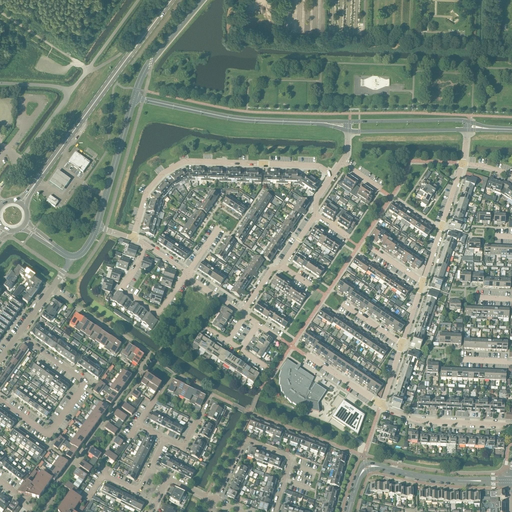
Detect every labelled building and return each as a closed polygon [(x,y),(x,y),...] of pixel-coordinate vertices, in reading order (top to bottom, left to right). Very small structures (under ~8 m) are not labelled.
[(83,173),(89,164),(90,163),(76,153),(75,153),(69,162),(69,163),(83,173)] [(192,171),(187,171),(188,174),(189,181),(194,181),(195,179),(198,179),(198,168),(192,168),(192,171)] [(198,168),(198,179),(201,179),(201,182),(207,182),(207,174),(207,172),(204,171),(204,169),(198,168)] [(207,174),(207,182),(212,182),(213,180),(216,180),(216,169),(210,169),(210,172),(207,172),(207,174)] [(216,169),(216,180),(219,180),(219,182),(225,182),(225,175),(225,172),(222,172),(222,169),(216,169)] [(225,175),(225,182),(230,183),(231,181),(234,181),(234,170),(228,169),(228,172),(225,172),(225,175)] [(234,170),(234,181),(237,181),(237,183),(243,183),(243,176),(243,173),(240,173),(240,170),(234,170)] [(243,176),(243,183),(248,183),(249,181),(252,181),(252,170),(246,170),(246,173),(243,173),(243,176)] [(252,170),(252,181),(255,181),(255,183),(261,184),(261,175),(261,174),(258,173),(258,171),(252,170)] [(181,171),(176,174),(181,183),(184,182),(185,184),(189,181),(188,174),(187,171),(183,173),(181,171)] [(264,175),(263,184),(270,184),(270,182),(273,182),(273,171),(267,171),(267,174),(264,174),(264,175)] [(273,171),(273,182),(276,182),(276,184),(282,184),(282,177),(282,174),(279,174),(279,171),(273,171)] [(62,192),(70,181),(60,173),(58,172),(50,183),(52,184),(62,192)] [(282,177),(282,184),(288,185),(288,183),(291,183),(291,172),(285,172),(285,174),(282,174),(282,177)] [(291,172),(291,183),(294,183),(294,185),(299,185),(301,178),(302,175),(297,175),(297,172),(291,172)] [(172,179),(169,181),(170,184),(175,189),(180,187),(179,185),(181,183),(176,174),(171,177),(172,179)] [(301,178),(299,185),(303,188),(304,186),(307,188),(313,179),(308,176),(307,178),(302,175),(301,178)] [(341,180),(337,186),(342,189),(343,188),(346,189),(347,188),(353,179),(348,176),(345,179),(343,177),(341,180)] [(465,184),(474,187),(477,179),(471,177),(470,180),(467,179),(465,184)] [(490,177),(486,190),(494,192),(497,182),(493,180),(493,178),(490,177)] [(313,179),(307,188),(310,190),(308,191),(313,195),(318,188),(319,186),(316,185),(318,182),(313,179)] [(347,188),(346,189),(348,191),(347,192),(352,196),(356,190),(354,188),(355,186),(358,182),(353,179),(347,188)] [(164,183),(160,187),(168,194),(170,192),(171,193),(175,189),(170,184),(169,181),(166,185),(164,183)] [(422,188),(427,192),(431,186),(430,185),(430,184),(427,181),(424,185),(422,183),(421,185),(423,187),(422,188)] [(501,195),(507,183),(503,182),(502,184),(497,182),(494,192),(501,195)] [(508,199),(511,193),(511,188),(510,187),(511,186),(507,183),(501,195),(508,199)] [(474,187),(465,184),(463,189),(472,192),(474,187)] [(361,199),(368,189),(363,186),(359,192),(356,190),(352,196),(357,199),(358,197),(361,199)] [(427,192),(433,195),(434,194),(436,195),(437,193),(435,192),(437,188),(434,186),(433,187),(431,186),(427,192)] [(158,193),(155,197),(157,198),(164,202),(167,198),(166,197),(168,194),(160,187),(156,192),(158,193)] [(427,192),(422,188),(421,190),(419,189),(415,194),(421,198),(422,197),(423,198),(427,192)] [(361,199),(360,201),(362,202),(367,206),(371,200),(373,198),(370,196),(373,192),(368,189),(361,199)] [(472,192),(463,189),(461,194),(471,197),(472,192)] [(208,196),(215,201),(216,201),(216,200),(218,196),(211,192),(208,196)] [(433,195),(427,192),(423,198),(420,203),(420,204),(420,203),(426,206),(425,207),(429,203),(428,202),(430,199),(432,200),(434,198),(432,197),(433,195)] [(261,198),(269,204),(273,199),(265,194),(262,197),(262,198),(261,198)] [(471,197),(461,194),(460,199),(469,202),(471,197)] [(48,199),(46,201),(47,202),(55,207),(57,205),(58,203),(58,202),(50,197),(50,196),(50,197),(48,199)] [(215,201),(208,196),(205,201),(212,205),(214,202),(215,202),(215,201)] [(151,201),(149,206),(160,209),(160,206),(162,207),(164,202),(157,198),(155,197),(153,201),(151,201)] [(227,207),(232,200),(227,197),(223,204),(226,206),(227,206),(227,207)] [(269,204),(261,198),(261,199),(258,203),(266,208),(269,204)] [(309,204),(308,203),(301,198),(298,203),(306,209),(309,204)] [(469,202),(460,199),(458,205),(467,208),(469,202)] [(232,210),(237,203),(232,200),(227,207),(228,207),(229,207),(232,210)] [(327,217),(329,214),(333,208),(331,206),(332,203),(327,200),(323,206),(326,208),(322,213),(327,217)] [(212,205),(205,201),(202,205),(209,210),(210,210),(210,209),(212,205)] [(236,213),(241,206),(237,203),(232,210),(235,212),(236,212),(236,213)] [(266,208),(258,203),(256,206),(256,207),(255,207),(263,213),(266,208)] [(298,203),(295,207),(303,213),(305,214),(306,212),(304,211),(306,209),(298,203)] [(393,214),(399,205),(397,203),(396,205),(394,203),(389,211),(393,214)] [(209,210),(202,205),(200,204),(197,209),(206,215),(208,211),(209,211),(209,210)] [(241,206),(236,213),(237,213),(238,214),(239,214),(241,216),(242,214),(246,209),(247,210),(248,208),(243,204),(241,206)] [(396,219),(397,217),(402,209),(401,208),(402,206),(399,205),(393,214),(392,216),(396,219)] [(467,208),(458,205),(456,210),(465,213),(467,208)] [(149,206),(147,212),(150,213),(149,216),(152,217),(159,219),(160,214),(161,213),(159,213),(160,209),(149,206)] [(252,212),(260,217),(263,213),(255,207),(255,208),(252,212)] [(295,207),(292,212),(295,214),(300,218),(302,215),(304,216),(305,214),(303,213),(295,207)] [(339,216),(340,214),(342,210),(338,207),(336,210),(333,208),(329,214),(327,217),(332,220),(336,214),(339,216)] [(402,220),(405,214),(408,210),(406,209),(404,211),(402,209),(397,217),(402,220)] [(342,227),(348,218),(345,216),(347,214),(342,210),(340,214),(339,216),(341,218),(337,224),(342,227)] [(406,223),(411,215),(409,214),(410,212),(408,210),(405,214),(402,220),(406,223)] [(455,215),(464,218),(465,213),(456,210),(455,215)] [(205,217),(196,211),(192,215),(202,222),(202,221),(202,220),(205,217)] [(249,216),(257,222),(260,217),(252,212),(250,215),(249,216)] [(300,218),(295,214),(292,212),(289,216),(297,222),(300,218)] [(475,220),(475,223),(479,223),(482,223),(482,225),(484,225),(485,214),(483,214),(479,214),(479,212),(477,212),(477,214),(477,220),(475,220)] [(485,214),(484,225),(486,225),(486,224),(490,224),(490,221),(492,221),(492,213),(490,213),(490,215),(485,214)] [(410,225),(416,216),(414,214),(413,216),(411,215),(406,223),(410,225)] [(499,215),(499,226),(501,226),(501,224),(505,224),(505,222),(507,222),(507,214),(505,214),(505,215),(499,215)] [(202,222),(192,215),(189,220),(198,226),(201,223),(201,222),(202,222)] [(464,218),(455,215),(453,220),(462,223),(464,218)] [(146,218),(144,224),(155,227),(155,224),(157,224),(159,219),(152,217),(149,216),(148,219),(146,218)] [(246,221),(254,226),(257,222),(249,216),(249,217),(246,221)] [(297,222),(289,216),(286,221),(294,227),(297,222)] [(414,228),(419,221),(417,219),(419,218),(416,216),(410,225),(414,228)] [(348,218),(342,227),(347,230),(351,224),(354,226),(358,220),(353,217),(351,220),(348,218)] [(198,226),(189,220),(186,224),(196,231),(196,230),(196,229),(198,226)] [(418,231),(425,222),(422,220),(421,222),(419,221),(414,228),(418,231)] [(453,220),(451,225),(455,226),(454,229),(459,231),(462,232),(465,224),(462,223),(453,220)] [(254,226),(246,221),(244,224),(244,225),(243,225),(251,231),(254,226)] [(286,221),(282,225),(291,231),(293,232),(294,230),(292,229),(294,227),(286,221)] [(423,234),(428,226),(426,225),(427,223),(425,222),(418,231),(423,234)] [(144,224),(142,229),(145,230),(144,233),(146,234),(154,236),(156,230),(154,230),(155,227),(144,224)] [(196,231),(186,224),(183,229),(192,235),(195,232),(195,231),(196,231)] [(280,224),(277,229),(288,236),(290,233),(291,234),(293,232),(291,231),(282,225),(280,224)] [(240,230),(248,235),(251,231),(243,225),(243,226),(240,230)] [(428,226),(423,234),(427,237),(433,228),(431,226),(430,228),(428,226)] [(314,239),(320,231),(315,227),(310,236),(314,239)] [(180,234),(189,240),(192,235),(183,229),(180,234)] [(274,233),(276,234),(285,240),(288,236),(277,229),(274,233)] [(375,241),(381,232),(377,229),(372,236),(375,238),(373,240),(375,241)] [(248,235),(240,230),(238,233),(238,234),(237,234),(245,240),(248,235)] [(320,231),(314,239),(318,242),(323,235),(324,234),(320,231)] [(380,242),(385,235),(381,232),(375,241),(376,242),(378,240),(380,242)] [(447,239),(456,242),(458,233),(453,232),(452,234),(448,233),(447,239)] [(157,243),(160,245),(161,245),(161,246),(166,239),(167,237),(163,234),(157,243)] [(237,235),(234,239),(242,244),(245,240),(237,234),(237,235)] [(273,239),(282,245),(285,240),(276,234),(273,239)] [(327,237),(323,235),(318,242),(317,243),(322,246),(327,237)] [(385,235),(380,242),(383,244),(382,246),(383,247),(388,239),(389,239),(390,238),(385,235)] [(326,249),(332,240),(327,237),(322,246),(326,249)] [(228,238),(226,242),(225,242),(225,243),(233,248),(236,243),(228,238)] [(166,249),(171,242),(166,239),(161,246),(162,246),(163,247),(166,249)] [(273,239),(270,243),(279,249),(281,250),(282,248),(280,247),(282,245),(273,239)] [(393,242),(389,239),(388,239),(383,247),(386,249),(385,250),(386,251),(393,242)] [(456,242),(447,239),(445,244),(454,247),(456,242)] [(474,250),(474,239),(472,239),(472,241),(468,241),(468,243),(466,243),(466,251),(468,251),(468,250),(474,250)] [(330,252),(336,243),(332,240),(326,249),(330,252)] [(170,252),(175,245),(171,242),(166,249),(169,251),(170,252)] [(392,253),(397,245),(393,242),(386,251),(388,252),(389,251),(392,253)] [(233,248),(225,243),(224,243),(224,244),(222,247),(230,253),(233,248)] [(270,243),(267,248),(276,254),(277,251),(279,252),(281,250),(279,249),(270,243)] [(336,243),(330,252),(335,255),(340,246),(336,243)] [(454,247),(445,244),(443,249),(452,252),(454,247)] [(175,245),(170,252),(171,252),(172,253),(175,255),(180,248),(175,245)] [(395,257),(401,248),(397,245),(392,253),(395,254),(393,256),(395,257)] [(129,246),(126,256),(134,259),(138,248),(129,246)] [(180,248),(175,255),(178,257),(179,257),(179,258),(184,251),(185,249),(181,246),(180,248)] [(230,253),(222,247),(220,251),(219,251),(219,252),(227,257),(230,253)] [(276,254),(267,248),(264,252),(273,258),(276,254)] [(400,258),(405,251),(401,248),(395,257),(397,258),(398,256),(400,258)] [(184,251),(179,258),(180,258),(180,259),(181,259),(184,261),(186,259),(186,258),(187,258),(187,257),(190,252),(185,249),(184,251)] [(452,252),(443,249),(442,254),(451,257),(452,252)] [(403,263),(410,254),(405,251),(400,258),(403,260),(402,262),(403,263)] [(218,253),(216,256),(226,263),(229,258),(227,257),(219,252),(218,252),(218,253)] [(261,257),(269,262),(270,263),(273,258),(264,252),(261,257)] [(297,265),(302,256),(298,253),(292,262),(297,265)] [(409,264),(414,256),(410,254),(403,263),(405,264),(406,262),(409,264)] [(451,257),(442,254),(440,259),(449,262),(451,257)] [(263,262),(255,256),(252,261),(260,266),(263,262)] [(302,256),(297,265),(301,268),(302,267),(307,259),(306,259),(302,256)] [(360,258),(356,256),(352,262),(353,263),(353,265),(357,268),(363,258),(361,257),(360,258)] [(412,269),(418,259),(414,256),(409,264),(412,266),(410,267),(412,269)] [(121,258),(119,264),(117,263),(117,264),(115,267),(118,268),(126,271),(130,260),(121,258)] [(153,261),(144,258),(141,268),(149,271),(153,261)] [(306,269),(312,261),(307,258),(306,259),(307,259),(302,267),(306,269)] [(361,270),(366,263),(364,262),(366,260),(363,258),(357,268),(361,270)] [(418,259),(412,269),(413,270),(415,268),(417,270),(423,262),(418,259)] [(449,262),(440,259),(438,264),(447,267),(449,262)] [(199,267),(199,268),(198,270),(201,273),(202,273),(208,264),(204,261),(201,265),(200,266),(200,267),(199,267)] [(260,266),(252,261),(249,265),(257,271),(260,266)] [(310,272),(316,264),(312,261),(306,269),(310,272)] [(367,272),(372,264),(370,263),(369,265),(366,263),(361,270),(366,273),(367,272)] [(204,274),(207,276),(213,267),(208,264),(202,273),(203,274),(204,274)] [(314,275),(320,267),(316,264),(310,272),(314,275)] [(371,274),(377,265),(376,264),(374,266),(372,264),(367,272),(371,274)] [(447,267),(438,264),(436,269),(446,272),(447,267)] [(249,265),(246,270),(254,275),(256,277),(257,275),(256,273),(257,271),(249,265)] [(375,277),(380,270),(378,268),(379,266),(377,265),(371,274),(375,277)] [(213,267),(207,276),(210,279),(211,279),(216,272),(217,270),(213,267)] [(320,267),(314,275),(319,278),(325,270),(320,267)] [(164,277),(173,280),(176,272),(166,269),(164,277)] [(446,272),(436,269),(435,274),(444,277),(446,272)] [(10,279),(15,283),(20,276),(19,270),(17,272),(16,271),(10,279)] [(27,281),(30,276),(22,270),(21,272),(19,270),(20,276),(27,281)] [(113,270),(110,280),(118,283),(122,273),(113,270)] [(246,270),(243,274),(251,280),(253,277),(255,279),(256,277),(254,275),(246,270)] [(375,277),(374,279),(378,282),(379,280),(386,271),(384,270),(383,271),(380,270),(375,277)] [(384,283),(389,275),(386,274),(387,272),(386,271),(379,280),(384,283)] [(216,272),(211,279),(212,280),(216,282),(221,275),(216,272)] [(465,274),(464,285),(467,285),(467,283),(470,283),(470,280),(472,280),(472,274),(473,272),(470,272),(470,274),(465,274)] [(221,285),(225,278),(227,277),(222,273),(221,275),(216,282),(221,285)] [(241,273),(238,277),(240,278),(248,284),(251,280),(243,274),(241,273)] [(444,277),(435,274),(433,280),(442,283),(444,277)] [(388,286),(394,277),(393,276),(391,277),(389,275),(384,283),(388,286)] [(30,276),(27,281),(34,286),(39,285),(37,283),(38,282),(30,276)] [(276,287),(281,279),(277,276),(271,284),(276,287)] [(173,280),(164,277),(161,285),(170,288),(173,280)] [(392,289),(397,281),(395,279),(396,278),(394,277),(388,286),(392,289)] [(248,284),(240,278),(237,283),(245,289),(248,284)] [(15,283),(10,279),(4,287),(9,291),(15,283)] [(281,279),(276,287),(280,290),(286,282),(281,279)] [(113,282),(105,280),(102,290),(110,293),(113,282)] [(433,280),(430,288),(439,291),(442,283),(433,280)] [(340,293),(346,284),(342,281),(337,288),(340,290),(338,292),(340,293)] [(396,292),(403,282),(401,281),(400,283),(397,281),(392,289),(396,292)] [(286,282),(280,290),(284,293),(289,286),(290,285),(286,282)] [(401,294),(406,287),(403,285),(404,283),(403,282),(396,292),(401,294)] [(237,283),(234,287),(242,293),(244,294),(245,292),(244,291),(245,289),(237,283)] [(346,284),(340,293),(342,294),(343,292),(345,294),(351,286),(346,284)] [(29,293),(33,296),(39,288),(38,287),(39,285),(34,286),(29,293)] [(153,294),(162,297),(165,289),(156,285),(153,294)] [(293,288),(289,286),(284,293),(283,294),(287,297),(293,288)] [(351,286),(345,294),(348,296),(347,298),(348,299),(354,291),(355,289),(351,286)] [(234,287),(231,292),(239,298),(241,295),(243,296),(244,294),(242,293),(234,287)] [(400,296),(404,299),(411,288),(410,287),(408,289),(406,287),(401,294),(400,296)] [(292,300),(297,291),(293,288),(287,297),(292,300)] [(429,293),(427,298),(436,301),(439,293),(430,290),(429,293)] [(296,303),(302,294),(297,291),(292,300),(296,303)] [(352,303),(358,294),(354,291),(348,299),(351,300),(350,302),(352,303)] [(119,305),(124,297),(117,292),(111,301),(119,305)] [(33,296),(29,293),(23,301),(27,305),(33,296)] [(162,297),(153,294),(150,302),(151,302),(150,305),(156,307),(157,304),(159,305),(162,297)] [(302,294),(296,303),(300,306),(306,297),(302,294)] [(358,294),(352,303),(353,304),(354,303),(357,304),(362,297),(358,294)] [(119,305),(117,307),(120,309),(121,307),(126,310),(131,302),(124,297),(119,305)] [(362,297),(357,304),(360,306),(358,308),(360,309),(366,300),(362,297)] [(425,303),(434,306),(436,301),(427,298),(425,303)] [(10,301),(9,303),(10,304),(19,310),(20,308),(21,309),(21,308),(23,306),(14,299),(12,302),(10,301)] [(63,305),(55,299),(52,304),(60,310),(60,309),(62,311),(65,306),(63,305)] [(366,300),(360,309),(362,310),(363,308),(365,310),(371,302),(366,300)] [(454,311),(455,300),(453,300),(453,302),(449,301),(449,304),(447,304),(447,312),(449,312),(449,311),(454,311)] [(258,313),(264,305),(259,302),(254,310),(258,313)] [(371,302),(365,310),(368,312),(367,314),(368,315),(375,305),(371,302)] [(136,314),(140,308),(133,303),(127,311),(134,316),(136,314)] [(425,303),(423,308),(435,312),(436,307),(434,306),(425,303)] [(7,306),(6,307),(7,309),(7,308),(16,314),(17,313),(18,314),(18,313),(20,310),(19,310),(10,304),(9,307),(7,306)] [(60,310),(52,304),(48,308),(57,314),(60,310)] [(262,316),(268,308),(264,305),(258,313),(262,316)] [(375,305),(368,315),(370,316),(371,314),(374,316),(379,308),(375,305)] [(4,310),(3,312),(4,313),(13,318),(13,317),(14,318),(15,317),(17,315),(16,314),(7,308),(7,309),(5,311),(4,310)] [(57,314),(48,308),(45,312),(53,318),(57,314)] [(140,308),(136,314),(134,316),(142,321),(147,313),(140,308)] [(220,314),(231,322),(233,319),(231,317),(233,314),(224,308),(220,314)] [(268,308),(262,316),(267,319),(268,318),(267,318),(272,310),(268,308)] [(379,308),(374,316),(377,318),(375,319),(377,320),(383,311),(379,308)] [(423,308),(422,313),(433,317),(435,312),(423,308)] [(272,320),(277,312),(273,309),(272,310),(267,318),(268,318),(272,320)] [(322,319),(328,310),(327,309),(326,311),(323,309),(318,316),(322,319)] [(326,322),(332,315),(329,313),(330,311),(328,310),(322,319),(326,322)] [(383,311),(377,320),(379,321),(380,320),(382,321),(387,314),(383,311)] [(1,314),(0,315),(0,316),(1,317),(9,323),(10,322),(11,322),(12,322),(14,319),(13,318),(4,313),(3,312),(1,314)] [(53,318),(45,312),(42,317),(50,323),(53,318)] [(276,323),(282,315),(277,312),(272,320),(276,323)] [(420,319),(431,322),(433,317),(422,313),(420,319)] [(155,319),(147,314),(142,322),(149,327),(148,328),(151,331),(158,321),(155,319)] [(216,320),(224,326),(227,323),(229,325),(231,322),(220,314),(216,320)] [(387,314),(382,321),(385,323),(384,325),(385,326),(392,317),(387,314)] [(77,330),(84,320),(76,315),(70,324),(74,327),(74,328),(77,330)] [(280,326),(286,318),(282,315),(276,323),(280,326)] [(332,315),(326,322),(331,325),(332,324),(332,323),(337,316),(335,315),(334,317),(332,315)] [(336,326),(342,317),(341,316),(340,318),(337,316),(332,323),(332,324),(336,326)] [(0,323),(6,327),(7,326),(8,327),(9,326),(10,324),(9,323),(1,317),(0,318),(0,323)] [(340,329),(345,322),(343,320),(344,318),(342,317),(336,326),(340,329)] [(392,317),(385,326),(387,327),(388,325),(391,327),(396,320),(392,317)] [(286,318),(280,326),(285,329),(290,321),(286,318)] [(418,324),(430,327),(431,322),(420,319),(418,324)] [(84,320),(77,330),(80,332),(80,331),(85,334),(91,325),(84,320)] [(224,326),(216,320),(212,326),(223,334),(225,331),(222,329),(224,326)] [(396,320),(391,327),(394,329),(392,331),(394,332),(400,322),(396,320)] [(345,332),(351,323),(349,322),(348,323),(345,322),(340,329),(345,332)] [(400,322),(394,332),(395,333),(397,331),(400,333),(405,325),(400,322)] [(349,335),(354,327),(351,325),(352,324),(351,323),(345,332),(349,335)] [(417,329),(426,332),(428,333),(430,327),(418,324),(417,329)] [(92,340),(98,330),(91,325),(85,334),(89,337),(88,338),(92,340)] [(35,337),(40,329),(36,326),(30,334),(35,337)] [(353,338),(359,328),(358,327),(357,329),(354,327),(349,335),(353,338)] [(357,341),(362,333),(360,331),(361,329),(359,328),(353,338),(357,341)] [(39,340),(45,332),(40,329),(35,337),(39,340)] [(417,329),(415,334),(424,337),(426,332),(417,329)] [(100,344),(106,335),(98,330),(92,340),(95,342),(100,344)] [(43,343),(49,335),(45,332),(39,340),(43,343)] [(305,345),(311,335),(307,332),(302,340),(305,342),(304,344),(305,345)] [(361,343),(368,334),(366,333),(365,335),(362,333),(357,341),(361,343)] [(366,346),(371,339),(368,337),(369,335),(368,334),(361,343),(366,346)] [(413,339),(422,342),(424,337),(415,334),(413,339)] [(48,346),(54,338),(49,335),(43,343),(48,346)] [(107,351),(113,340),(106,335),(100,344),(104,347),(103,348),(107,351)] [(200,348),(207,337),(204,335),(202,337),(199,335),(193,344),(200,348)] [(257,339),(268,347),(273,341),(264,335),(262,338),(259,336),(257,339)] [(311,335),(305,345),(307,346),(308,344),(311,346),(316,338),(311,335)] [(206,352),(211,343),(208,341),(210,339),(207,337),(200,348),(206,352)] [(52,350),(58,341),(54,338),(48,346),(52,350)] [(316,338),(311,346),(313,348),(312,349),(314,350),(319,343),(320,341),(316,338)] [(58,341),(52,350),(56,353),(64,342),(59,339),(58,341)] [(268,347),(257,339),(255,342),(258,344),(256,347),(264,353),(268,347)] [(370,349),(376,340),(375,339),(374,340),(371,339),(366,346),(370,349)] [(414,348),(419,350),(422,342),(413,339),(411,344),(415,345),(414,348)] [(113,340),(107,351),(110,353),(110,352),(115,355),(121,345),(113,340)] [(374,352),(379,344),(377,343),(378,341),(376,340),(370,349),(374,352)] [(64,342),(56,353),(61,356),(67,348),(68,345),(64,342)] [(212,356),(219,345),(216,343),(214,345),(211,343),(206,352),(212,356)] [(317,355),(323,346),(319,343),(314,350),(316,352),(315,354),(317,355)] [(378,355),(385,345),(383,344),(382,346),(379,344),(374,352),(378,355)] [(129,361),(136,352),(136,351),(129,345),(122,355),(127,358),(126,359),(129,361)] [(217,360),(223,351),(220,349),(222,347),(219,345),(212,356),(217,360)] [(385,345),(378,355),(383,358),(388,350),(385,348),(386,346),(385,345)] [(18,351),(26,356),(29,352),(27,350),(23,347),(21,346),(18,351)] [(323,346),(317,355),(318,356),(319,354),(322,356),(327,349),(323,346)] [(264,353),(256,347),(254,350),(251,348),(249,351),(260,359),(264,353)] [(65,359),(71,351),(67,348),(61,356),(65,359)] [(327,349),(322,356),(325,358),(324,360),(325,361),(331,351),(327,349)] [(18,351),(15,355),(24,362),(28,358),(26,356),(18,351)] [(70,362),(76,354),(71,351),(65,359),(70,362)] [(136,351),(136,352),(129,361),(132,363),(133,362),(137,365),(144,356),(136,351)] [(223,364),(231,353),(228,351),(226,353),(223,351),(217,360),(223,364)] [(331,351),(325,361),(327,362),(328,360),(331,362),(336,354),(331,351)] [(407,358),(416,361),(419,353),(413,351),(412,353),(409,352),(407,358)] [(229,368),(235,359),(232,357),(234,355),(231,353),(223,364),(229,368)] [(74,365),(80,357),(76,354),(70,362),(74,365)] [(336,354),(331,362),(333,364),(332,365),(334,366),(340,357),(336,354)] [(15,355),(12,359),(19,365),(21,366),(24,362),(15,355)] [(82,357),(77,364),(81,367),(86,360),(82,357)] [(340,357),(334,366),(335,367),(336,366),(339,368),(344,360),(340,357)] [(416,361),(407,358),(405,363),(414,366),(416,361)] [(8,364),(16,369),(19,365),(12,359),(8,364)] [(235,372),(243,361),(240,359),(238,361),(235,359),(229,368),(235,372)] [(85,370),(91,363),(86,360),(81,367),(85,370)] [(305,409),(306,394),(308,391),(314,378),(287,360),(280,371),(281,371),(278,378),(279,378),(279,386),(280,386),(281,393),(282,393),(286,399),(291,404),(292,403),(298,407),(298,406),(305,409)] [(344,360),(339,368),(342,369),(341,371),(342,372),(348,363),(344,360)] [(241,376),(247,367),(244,365),(246,363),(243,361),(235,372),(241,376)] [(35,375),(41,367),(39,365),(36,363),(35,365),(33,363),(29,369),(31,370),(31,372),(35,375)] [(89,373),(95,366),(91,363),(85,370),(89,373)] [(348,363),(342,372),(344,373),(345,371),(348,373),(353,366),(348,363)] [(414,366),(405,363),(404,368),(413,371),(414,366)] [(16,369),(8,364),(5,368),(13,374),(16,369)] [(94,376),(99,369),(95,366),(89,373),(94,376)] [(353,366),(348,373),(350,375),(349,377),(351,378),(357,369),(353,366)] [(40,378),(46,370),(43,369),(44,368),(41,367),(35,375),(40,378)] [(247,380),(255,369),(252,367),(250,369),(247,367),(241,376),(247,380)] [(13,374),(5,368),(2,373),(10,378),(13,374)] [(413,371),(404,368),(402,373),(411,376),(413,371)] [(99,369),(94,376),(98,379),(103,372),(99,369)] [(255,369),(247,380),(253,384),(259,375),(256,373),(258,371),(255,369)] [(357,369),(351,378),(352,379),(353,377),(356,379),(361,371),(357,369)] [(45,382),(50,374),(49,372),(48,372),(46,370),(40,378),(45,382)] [(120,376),(128,381),(132,377),(124,371),(120,376)] [(361,371),(356,379),(359,381),(358,383),(359,384),(365,374),(361,371)] [(10,378),(2,373),(0,375),(0,377),(7,383),(10,378)] [(411,376),(402,373),(400,378),(409,381),(411,376)] [(49,385),(55,377),(53,376),(53,375),(50,374),(45,382),(49,385)] [(365,374),(359,384),(361,385),(362,383),(365,385),(370,377),(365,374)] [(128,381),(120,376),(117,380),(125,386),(128,381)] [(136,392),(144,398),(145,398),(146,399),(150,402),(160,388),(161,386),(161,385),(160,385),(147,376),(146,376),(145,378),(136,392)] [(54,388),(60,380),(58,378),(57,379),(55,377),(49,385),(54,388)] [(370,377),(365,385),(367,386),(366,388),(368,389),(374,380),(370,377)] [(409,381),(400,378),(398,383),(407,386),(409,381)] [(58,392),(64,383),(62,382),(63,381),(60,380),(54,388),(58,392)] [(125,386),(117,380),(114,385),(121,391),(125,386)] [(374,380),(368,389),(369,390),(370,389),(373,390),(378,383),(374,380)] [(175,396),(181,385),(173,381),(168,391),(173,394),(172,395),(175,396)] [(93,392),(98,396),(102,390),(106,393),(109,389),(100,382),(93,392)] [(64,383),(58,392),(63,395),(69,387),(67,385),(64,383)] [(378,383),(373,390),(376,392),(374,394),(376,395),(383,386),(378,383)] [(407,386),(398,383),(397,388),(406,391),(407,386)] [(114,385),(110,390),(118,395),(121,391),(114,385)] [(181,385),(175,396),(179,398),(179,397),(184,399),(189,389),(181,385)] [(305,409),(305,410),(319,413),(318,404),(318,402),(319,399),(321,400),(326,392),(315,385),(310,392),(308,391),(306,394),(305,409)] [(19,398),(24,390),(20,387),(19,388),(16,386),(12,392),(15,393),(14,395),(16,397),(19,398)] [(406,391),(397,388),(395,393),(404,396),(406,391)] [(110,390),(109,389),(106,393),(110,396),(106,401),(111,405),(118,395),(110,390)] [(191,404),(197,393),(189,389),(184,399),(189,402),(188,403),(191,404)] [(23,402),(29,393),(24,390),(19,398),(20,400),(21,400),(23,402)] [(131,396),(132,397),(136,399),(133,404),(138,407),(144,398),(136,392),(134,391),(131,396)] [(28,405),(34,397),(29,393),(23,402),(25,403),(25,404),(28,405)] [(197,393),(191,404),(195,406),(195,405),(200,407),(205,397),(197,393)] [(404,396),(395,393),(393,399),(402,402),(404,396)] [(444,396),(443,399),(439,399),(439,408),(442,408),(442,411),(446,411),(447,400),(447,397),(444,396)] [(32,408),(38,400),(34,397),(28,405),(30,407),(32,408)] [(417,409),(417,410),(422,410),(422,407),(425,407),(425,398),(421,398),(421,399),(418,398),(418,403),(413,403),(411,409),(417,409)] [(402,402),(393,399),(392,404),(393,404),(392,407),(400,410),(402,402)] [(37,412),(43,403),(38,400),(32,408),(35,410),(34,411),(37,412)] [(343,401),(331,418),(357,436),(364,416),(360,413),(355,411),(356,410),(343,401)] [(43,403),(37,412),(39,414),(39,413),(42,415),(48,407),(43,403)] [(97,407),(105,413),(108,409),(100,403),(97,407)] [(122,409),(132,416),(138,407),(133,404),(130,408),(125,404),(122,409)] [(211,412),(219,416),(222,411),(224,412),(225,408),(220,406),(218,409),(213,406),(212,408),(213,409),(211,412)] [(48,407),(42,415),(44,416),(44,417),(46,418),(52,410),(48,407)] [(105,413),(97,407),(93,412),(101,418),(105,413)] [(117,411),(113,416),(119,420),(116,424),(121,427),(127,418),(117,411)] [(90,417),(98,423),(101,418),(93,412),(90,417)] [(160,415),(155,412),(154,412),(153,414),(154,414),(154,415),(150,413),(147,418),(151,420),(150,421),(155,424),(159,417),(160,415)] [(211,423),(217,426),(218,423),(216,422),(219,416),(211,412),(209,416),(208,415),(207,417),(212,420),(211,423)] [(5,427),(11,419),(9,417),(9,416),(7,415),(1,424),(5,427)] [(159,417),(155,424),(160,426),(165,417),(160,415),(159,417)] [(86,421),(95,427),(98,423),(90,417),(86,421)] [(165,417),(160,426),(165,428),(169,422),(170,419),(165,417)] [(253,432),(257,421),(253,420),(254,419),(252,418),(249,427),(252,429),(251,431),(253,432)] [(11,419),(5,427),(10,430),(16,422),(14,420),(11,419)] [(170,419),(169,422),(165,428),(170,431),(175,422),(170,419)] [(83,426),(91,432),(95,427),(86,421),(83,426)] [(259,431),(262,422),(261,422),(257,421),(253,432),(254,432),(255,430),(259,431)] [(263,436),(267,425),(263,423),(264,423),(262,422),(259,431),(262,432),(261,435),(263,436)] [(389,432),(391,425),(389,424),(390,423),(385,422),(384,426),(382,425),(381,427),(383,428),(383,430),(389,432)] [(217,426),(211,423),(210,426),(204,423),(203,425),(204,426),(202,429),(213,435),(216,429),(215,428),(217,426)] [(108,424),(104,429),(114,436),(121,427),(116,424),(113,428),(108,424)] [(178,426),(173,424),(170,431),(175,433),(178,426)] [(391,425),(389,432),(395,434),(396,432),(398,433),(399,431),(396,430),(398,426),(393,424),(393,426),(391,425)] [(179,425),(178,426),(175,433),(180,436),(184,427),(179,425)] [(269,435),(272,426),(271,425),(271,426),(267,425),(263,436),(264,436),(265,434),(269,435)] [(80,430),(88,436),(91,432),(83,426),(80,430)] [(273,440),(277,429),(273,427),(274,426),(272,426),(269,435),(272,436),(271,439),(273,440)] [(202,440),(208,443),(209,440),(210,440),(213,435),(202,429),(201,433),(200,432),(198,435),(204,437),(202,440)] [(277,429),(273,440),(275,440),(276,437),(279,439),(283,430),(281,429),(281,430),(277,429)] [(15,441),(21,433),(19,431),(19,432),(16,430),(15,431),(13,430),(9,435),(11,437),(11,438),(15,441)] [(76,435),(85,441),(88,436),(80,430),(76,435)] [(386,439),(389,432),(383,430),(382,432),(380,431),(379,433),(381,434),(380,438),(384,440),(385,438),(386,439)] [(408,430),(407,440),(407,441),(417,441),(418,433),(413,432),(413,430),(408,430)] [(287,445),(291,434),(288,433),(288,432),(287,431),(283,440),(287,442),(286,444),(287,445)] [(399,437),(397,437),(394,436),(395,434),(389,432),(386,439),(388,440),(388,441),(397,444),(399,437)] [(20,445),(26,437),(24,435),(24,434),(21,433),(15,441),(20,445)] [(417,441),(417,443),(427,444),(427,435),(422,435),(422,433),(418,433),(417,441)] [(436,444),(437,435),(432,435),(432,433),(427,433),(427,435),(427,444),(436,444)] [(446,436),(441,436),(441,434),(437,433),(437,435),(436,444),(446,445),(446,436)] [(293,444),(297,435),(295,435),(291,434),(287,445),(289,446),(290,443),(293,444)] [(456,436),(451,436),(451,434),(446,434),(446,436),(446,445),(455,445),(456,436)] [(465,437),(460,437),(460,435),(456,434),(456,436),(455,445),(465,446),(465,437)] [(73,440),(81,446),(85,441),(76,435),(73,440)] [(113,443),(114,444),(118,447),(116,451),(120,454),(122,451),(124,452),(128,446),(127,445),(122,442),(124,438),(119,435),(117,438),(118,439),(117,438),(116,438),(116,440),(115,440),(114,441),(114,442),(113,443)] [(297,449),(302,438),(298,437),(298,436),(297,435),(293,444),(297,445),(296,448),(297,449)] [(475,437),(470,437),(470,435),(465,435),(465,437),(465,446),(475,446),(475,437)] [(485,438),(484,438),(480,437),(480,435),(475,435),(475,437),(475,446),(484,447),(485,438)] [(484,447),(494,447),(494,438),(489,438),(489,436),(485,436),(484,438),(485,438),(484,447)] [(25,448),(31,440),(29,438),(28,438),(26,437),(20,445),(25,448)] [(53,447),(58,450),(62,445),(66,448),(69,444),(60,437),(53,447)] [(153,442),(145,438),(144,438),(142,443),(151,447),(153,442)] [(304,448),(307,439),(306,438),(305,439),(302,438),(297,449),(299,449),(300,447),(304,448)] [(494,438),(494,447),(494,449),(503,450),(504,441),(499,440),(499,438),(494,438)] [(308,453),(312,442),(308,440),(307,439),(304,448),(307,449),(306,452),(308,453)] [(29,451),(35,443),(33,442),(33,441),(31,440),(25,448),(29,451)] [(73,440),(70,444),(78,450),(81,446),(73,440)] [(196,443),(194,447),(204,452),(207,446),(206,446),(208,443),(202,440),(201,443),(196,440),(194,443),(196,443)] [(314,452),(317,443),(316,442),(315,443),(312,442),(308,453),(309,453),(310,450),(314,452)] [(34,455),(40,447),(38,444),(37,445),(35,443),(29,451),(34,455)] [(151,447),(142,443),(139,447),(148,452),(151,447)] [(318,456),(322,446),(318,444),(318,443),(317,443),(314,452),(317,453),(316,456),(318,456)] [(69,444),(66,448),(70,451),(66,456),(71,460),(78,450),(70,444),(69,444)] [(322,446),(318,456),(319,457),(320,454),(324,456),(327,447),(326,446),(325,447),(322,446)] [(40,447),(34,455),(39,458),(39,457),(42,459),(46,453),(43,451),(45,450),(42,448),(40,447)] [(148,452),(139,447),(137,452),(146,457),(148,452)] [(191,450),(190,452),(193,453),(191,456),(194,458),(197,460),(200,461),(201,457),(204,452),(194,447),(192,450),(191,450)] [(88,453),(89,454),(93,457),(90,461),(95,464),(101,455),(91,448),(88,453)] [(253,459),(256,451),(250,449),(247,457),(253,459)] [(104,457),(102,460),(107,463),(109,460),(114,463),(120,454),(116,451),(113,455),(108,451),(104,456),(105,457),(105,458),(104,457)] [(253,459),(258,461),(261,452),(260,451),(259,452),(256,451),(253,459)] [(334,457),(333,458),(346,461),(347,456),(345,455),(345,453),(339,451),(338,454),(337,457),(334,457)] [(147,457),(146,457),(137,452),(134,457),(135,458),(135,457),(137,458),(136,458),(143,462),(144,461),(145,462),(147,457)] [(257,463),(262,465),(266,455),(262,454),(263,452),(261,452),(258,461),(257,463)] [(268,464),(271,456),(270,455),(269,456),(266,455),(262,465),(267,467),(268,465),(268,464)] [(273,467),(276,459),(272,457),(273,456),(271,456),(268,464),(268,465),(273,467)] [(56,462),(59,464),(64,468),(68,463),(60,457),(56,462)] [(133,462),(136,464),(142,467),(145,462),(144,461),(143,462),(136,458),(137,458),(135,457),(135,458),(133,462)] [(162,464),(161,466),(166,469),(167,467),(166,467),(168,464),(171,459),(166,457),(165,459),(162,464)] [(168,464),(166,467),(167,467),(171,470),(174,464),(175,463),(176,461),(171,458),(171,459),(168,464)] [(346,461),(333,458),(333,460),(336,460),(335,464),(344,467),(346,461)] [(7,471),(12,464),(13,463),(9,459),(2,467),(5,469),(4,469),(7,471)] [(281,461),(282,459),(280,459),(279,460),(276,459),(273,467),(282,470),(285,462),(281,461)] [(12,464),(7,471),(9,473),(9,472),(11,474),(12,474),(19,465),(15,461),(13,463),(12,464)] [(82,462),(79,467),(89,473),(95,464),(90,461),(88,465),(82,462)] [(174,464),(171,470),(176,472),(180,465),(181,463),(176,461),(175,463),(174,464)] [(59,464),(56,462),(53,467),(61,473),(64,468),(59,464)] [(136,464),(133,462),(131,467),(136,470),(140,472),(142,467),(136,464)] [(180,465),(176,472),(181,475),(185,466),(181,463),(180,465)] [(19,465),(12,474),(12,475),(14,476),(13,477),(16,478),(22,470),(23,468),(19,465)] [(185,466),(181,475),(186,477),(190,469),(190,468),(186,465),(185,466)] [(240,469),(238,472),(248,477),(251,472),(246,469),(244,468),(240,466),(239,468),(240,469)] [(61,473),(53,467),(49,471),(58,477),(61,473)] [(140,472),(136,470),(131,467),(128,472),(137,477),(140,472)] [(186,477),(185,478),(190,481),(195,471),(190,469),(186,477)] [(343,472),(331,469),(330,470),(333,471),(332,475),(342,477),(343,472)] [(24,482),(28,476),(26,474),(27,473),(22,470),(16,478),(18,480),(21,481),(22,480),(24,482)] [(34,470),(18,493),(39,499),(52,480),(46,476),(41,472),(40,475),(34,470)] [(76,482),(81,485),(87,476),(77,470),(73,475),(79,478),(76,482)] [(52,480),(54,482),(58,477),(49,471),(46,476),(52,480)] [(126,477),(135,482),(137,477),(128,472),(126,477)] [(236,475),(235,476),(246,482),(248,477),(238,472),(237,475),(236,475)] [(235,478),(234,481),(244,486),(246,482),(235,476),(234,478),(235,478)] [(266,484),(275,486),(276,483),(277,483),(277,481),(268,478),(266,484)] [(340,482),(328,479),(328,481),(330,481),(329,485),(339,488),(340,482)] [(230,486),(242,492),(244,487),(242,485),(234,481),(232,485),(231,484),(230,486)] [(68,483),(64,488),(71,492),(74,494),(81,485),(76,482),(73,486),(68,483)] [(372,493),(376,493),(376,484),(374,484),(374,483),(370,483),(370,486),(368,485),(369,485),(368,484),(365,495),(367,495),(368,496),(369,496),(369,495),(370,495),(371,495),(371,494),(372,494),(372,493)] [(103,490),(101,493),(106,496),(107,495),(107,494),(110,488),(111,487),(106,484),(104,487),(103,490)] [(275,486),(266,484),(265,489),(274,492),(275,490),(274,489),(275,486)] [(230,488),(229,491),(239,496),(241,491),(230,486),(229,487),(230,488)] [(111,499),(115,490),(110,488),(107,494),(107,495),(106,496),(111,499)] [(115,490),(111,499),(115,501),(116,499),(120,492),(115,490)] [(172,495),(170,499),(172,501),(179,505),(182,500),(183,497),(186,498),(187,496),(176,490),(175,492),(172,491),(170,494),(172,495)] [(229,491),(226,496),(237,501),(239,496),(229,491)] [(58,511),(82,511),(85,508),(82,506),(77,511),(73,511),(82,499),(74,494),(71,492),(58,511)] [(121,502),(125,495),(120,492),(116,499),(121,502)] [(490,501),(497,501),(497,498),(504,498),(504,492),(490,492),(490,501)] [(336,496),(324,493),(324,495),(327,495),(326,499),(335,501),(335,500),(336,496)] [(271,497),(263,494),(261,499),(271,502),(272,500),(270,500),(271,497)] [(125,495),(121,502),(120,504),(125,506),(129,497),(125,495)] [(0,508),(3,511),(10,503),(8,501),(8,500),(4,497),(0,502),(0,508)] [(130,508),(134,500),(129,497),(125,506),(130,508)] [(271,502),(261,499),(260,504),(268,507),(269,503),(270,504),(271,502)] [(139,502),(134,500),(130,508),(135,511),(135,510),(135,509),(136,509),(139,502)] [(139,502),(136,509),(135,509),(135,510),(138,511),(140,511),(145,503),(139,501),(139,502)] [(495,509),(505,509),(505,504),(497,504),(497,501),(490,501),(490,504),(494,504),(495,509)] [(17,511),(20,509),(18,507),(18,506),(13,502),(6,511),(17,511)]
